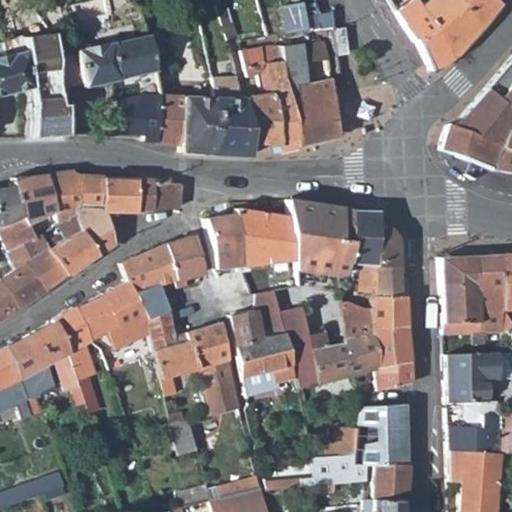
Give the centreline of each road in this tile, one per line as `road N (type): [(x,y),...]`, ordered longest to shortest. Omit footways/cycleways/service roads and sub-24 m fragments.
road 1 (tertiary): [(429,511),(419,206)]
road 2 (residential): [(0,338),(97,277),(131,239),(188,220)]
road 3 (tertiary): [(0,156),(95,155),(201,176)]
road 4 (tertiary): [(394,172),(420,113),(511,21)]
road 5 (tertiary): [(201,176),(394,172)]
